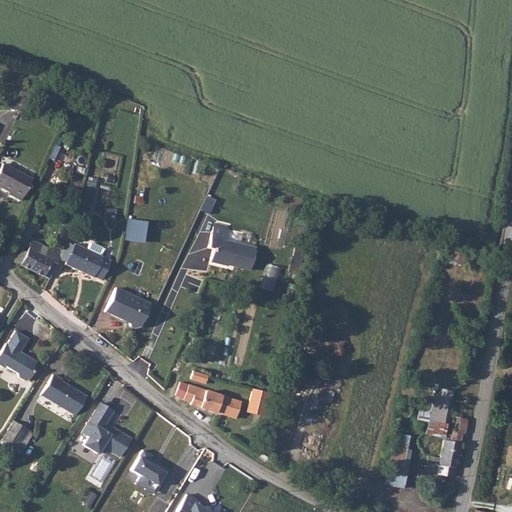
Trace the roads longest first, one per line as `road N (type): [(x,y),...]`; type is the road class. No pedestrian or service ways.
road 1 (unclassified): [(334,511),(161,407),(0,267)]
road 2 (tertiary): [(511,224),(459,511)]
